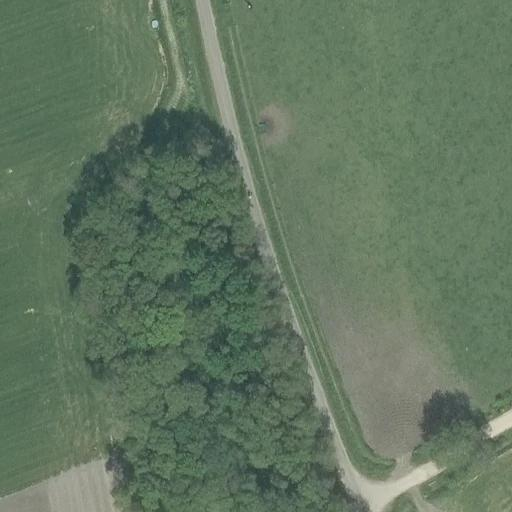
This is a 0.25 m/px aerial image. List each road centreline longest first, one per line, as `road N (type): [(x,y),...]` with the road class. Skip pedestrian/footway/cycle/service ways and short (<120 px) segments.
road 1 (unclassified): [(361,511),(294,340),(202,0)]
road 2 (track): [(359,508),(511,416)]
